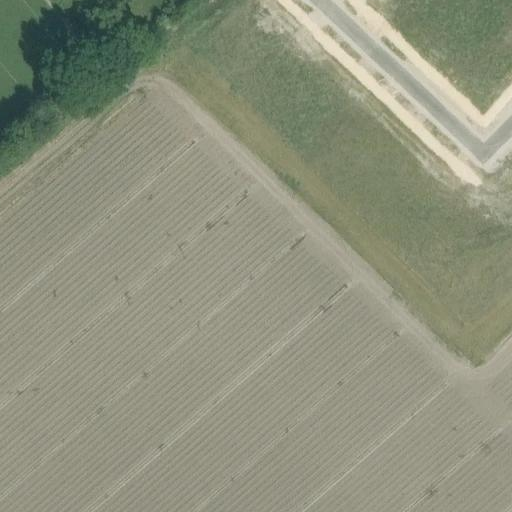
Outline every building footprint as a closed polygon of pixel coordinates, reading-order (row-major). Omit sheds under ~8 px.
[(376,0),(397,20),(409,7),(419,17),(435,0),(376,0)] [(435,54),(460,29),(444,13),(418,38),(435,54)] [(435,54),(450,69),(475,44),(460,29),(435,54)] [(475,44),(450,69),(465,84),(491,59),(475,44)] [(491,59),(465,84),(482,100),(507,75),(491,59)] [(400,199),(433,164),(414,146),(402,159),(389,147),(388,148),(380,140),(356,165),(379,187),(383,183),(400,199)]
